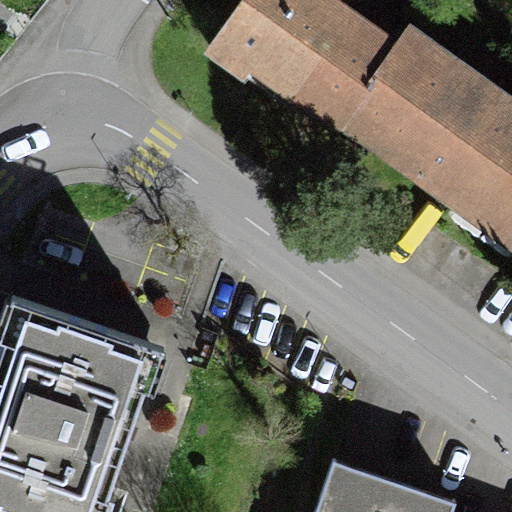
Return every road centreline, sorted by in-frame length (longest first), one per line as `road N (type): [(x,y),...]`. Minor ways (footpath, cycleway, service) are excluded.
road 1 (residential): [(72,119),(119,130),(151,150),(511,418)]
road 2 (residential): [(72,119),(116,0)]
